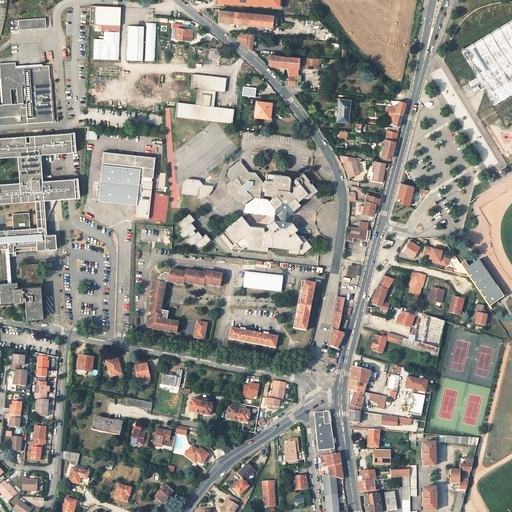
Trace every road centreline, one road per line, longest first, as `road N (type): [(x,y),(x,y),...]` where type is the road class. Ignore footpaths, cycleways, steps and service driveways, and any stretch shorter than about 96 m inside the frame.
road 1 (residential): [(139,149),(97,144),(92,205),(121,228),(120,343)]
road 2 (residential): [(175,0),(271,78),(329,153),(340,182)]
road 3 (primary): [(380,225),(439,0)]
road 4 (residential): [(303,377),(120,343)]
road 5 (primary): [(339,395),(380,225)]
road 6 (tertiary): [(183,511),(208,477),(307,408)]
road 7 (unknown): [(329,153),(253,145),(229,163),(205,203)]
road 8 (unknown): [(336,264),(225,251),(199,220)]
road 9 (unknown): [(77,199),(75,226),(56,263),(44,218),(62,198)]
road 10 (unknown): [(238,454),(208,427),(109,413)]
road 11 (residential): [(340,182),(341,235),(324,319)]
road 12 (residential): [(67,333),(56,471)]
road 13 (residential): [(380,225),(399,231),(392,262),(464,281)]
